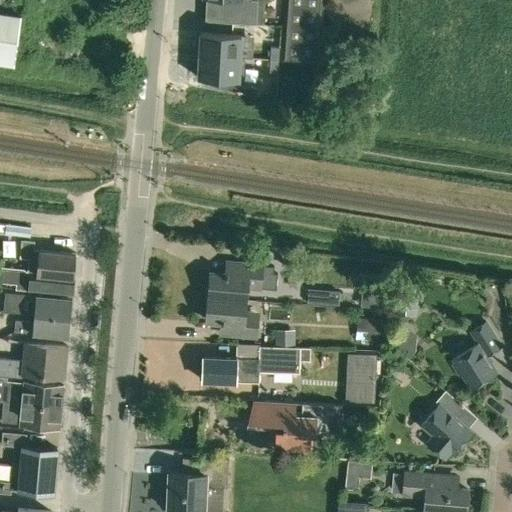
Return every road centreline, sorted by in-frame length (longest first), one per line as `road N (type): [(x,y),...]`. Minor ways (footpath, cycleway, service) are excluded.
road 1 (residential): [(111,511),(155,0)]
road 2 (residential): [(0,213),(90,225),(62,476),(71,511)]
